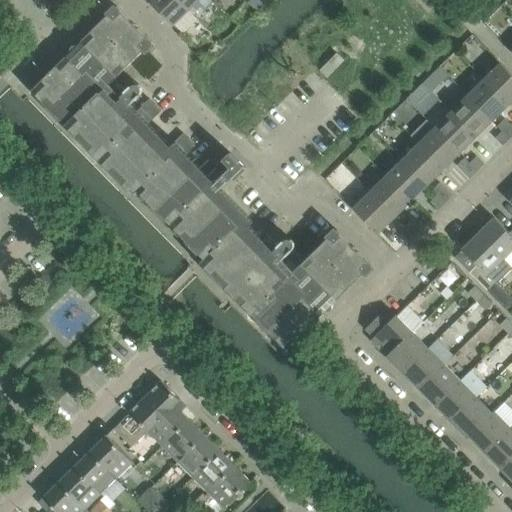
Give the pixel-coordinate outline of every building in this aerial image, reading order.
[(180,0),(149,0),(149,1),(173,26),(175,25),(183,33),(197,19),(193,15),(194,14),(180,0)] [(180,0),(194,14),(197,11),(193,7),(199,0),(180,0)] [(79,45),(93,59),(114,80),(143,52),(146,55),(154,47),(151,44),(152,43),(117,7),(79,45)] [(125,92),(114,80),(93,59),(84,68),(70,53),(32,91),(134,195),(139,191),(206,258),(201,263),(220,281),(224,286),(287,349),(288,348),(291,351),(298,344),(295,341),(325,312),(324,311),(326,310),(327,311),(328,311),(329,311),(331,311),(332,310),(332,309),(333,308),(333,307),(332,306),(332,305),(331,304),(333,303),(334,304),(299,268),(305,262),(304,262),(293,250),(293,249),(294,248),(294,247),(295,246),(295,245),(294,244),(294,243),(294,242),(293,242),(293,241),(291,240),(289,239),(288,240),(286,240),(285,240),(284,241),(278,246),(266,235),(261,239),(249,227),(253,223),(221,189),(230,179),(231,180),(244,167),(230,153),(223,160),(224,161),(208,176),(187,155),(195,146),(183,134),(175,142),(177,144),(172,149),(146,122),(151,118),(153,120),(161,112),(149,100),(141,108),(143,110),(139,114),(128,104),(134,101),(135,102),(141,95),(141,94),(142,93),(142,92),(142,91),(142,89),(142,88),(141,87),(140,87),(140,86),(139,85),(138,85),(137,85),(135,85),(134,85),(133,86),(132,87),(131,86),(125,92)] [(337,54),(332,58),(320,71),(327,78),(344,61),(337,54)] [(498,67),(484,81),(509,106),(511,102),(511,75),(497,60),(494,63),(498,67)] [(492,122),(509,106),(484,81),(470,94),(466,90),(464,92),(492,122)] [(407,100),(416,110),(417,109),(433,94),(423,84),(407,100)] [(492,122),(464,92),(461,90),(445,106),(452,113),(476,138),(492,122)] [(452,113),(435,129),(460,154),(476,138),(452,113)] [(511,135),(511,126),(505,119),(497,127),(502,132),(505,129),(511,135)] [(427,120),(411,136),(419,145),(444,170),(460,154),(435,129),(427,120)] [(503,146),(511,137),(511,135),(505,129),(502,132),(495,139),(503,146)] [(427,186),(444,170),(419,145),(405,158),(401,154),(399,156),(427,186)] [(400,163),(387,177),(411,202),(427,186),(399,156),(396,159),(400,163)] [(474,174),(484,165),(477,157),(470,164),(467,167),(474,174)] [(470,179),(474,174),(467,167),(470,164),(465,158),(457,166),(470,179)] [(369,186),(366,188),(395,218),(411,202),(387,177),(373,190),(369,186)] [(448,201),(452,196),(440,183),(432,191),(437,196),(440,193),(448,201)] [(378,234),(395,218),(366,188),(364,191),(368,195),(354,209),(378,234)] [(438,210),(448,201),(440,193),(437,196),(430,203),(438,210)] [(495,219),(479,234),(504,259),(511,250),(511,230),(509,233),(495,219)] [(409,238),(419,229),(412,221),(405,228),(402,231),(409,238)] [(405,243),(409,238),(402,231),(405,228),(400,223),(392,230),(405,243)] [(328,239),(304,262),(305,262),(299,268),(334,304),(363,275),(366,278),(374,270),(371,267),(372,266),(337,231),(336,232),(332,229),(325,236),(328,239)] [(478,265),(469,273),(505,309),(511,302),(511,299),(496,283),(511,267),(504,259),(479,234),(463,250),(478,265)] [(483,295),(474,286),(468,293),(477,302),(483,295)] [(486,310),(492,304),(483,295),(477,302),(486,310)] [(371,340),(387,357),(412,332),(413,333),(424,323),(407,306),(397,317),(396,316),(395,317),(387,308),(366,329),(374,338),(371,340)] [(500,325),(509,334),(511,330),(511,324),(506,319),(500,325)] [(429,349),(413,333),(412,332),(387,357),(404,373),(429,349)] [(429,349),(404,373),(420,390),(445,365),(429,349)] [(445,365),(420,390),(436,406),(461,382),(445,365)] [(148,432),(148,431),(147,431),(166,412),(173,405),(175,406),(181,401),(162,382),(114,430),(126,442),(134,434),(142,426),(148,432)] [(461,382),(436,406),(452,423),(477,398),(461,382)] [(477,398),(452,423),(468,439),(470,437),(495,413),(494,412),(492,414),(477,398)] [(147,431),(148,431),(162,446),(189,420),(181,412),(186,407),(181,401),(175,406),(173,405),(166,412),(147,431)] [(495,413),(470,437),(486,453),(511,429),(495,413)] [(162,446),(178,461),(204,435),(189,420),(162,446)] [(142,426),(134,434),(140,439),(148,432),(142,426)] [(511,429),(486,453),(501,469),(511,458),(511,429)] [(140,439),(134,434),(126,442),(132,448),(140,439)] [(219,450),(204,435),(178,461),(193,477),(219,450)] [(107,436),(91,452),(117,478),(133,462),(107,436)] [(193,477),(208,492),(234,466),(219,450),(193,477)] [(91,452),(75,467),(101,493),(117,478),(91,452)] [(511,458),(501,469),(511,479),(511,458)] [(250,482),(234,466),(208,492),(224,508),(250,482)] [(75,467),(60,482),(86,509),(101,493),(75,467)] [(60,482),(43,498),(53,508),(57,511),(58,511),(92,511),(91,510),(89,511),(86,509),(60,482)] [(151,486),(137,499),(146,508),(149,511),(150,511),(153,511),(150,489),(152,487),(151,486)] [(152,487),(150,489),(153,511),(154,511),(156,511),(159,510),(167,502),(152,487)] [(203,494),(194,503),(199,508),(208,499),(203,494)] [(110,510),(115,504),(106,495),(101,501),(110,510)] [(47,511),(49,511),(53,508),(43,498),(38,503),(47,511)]
